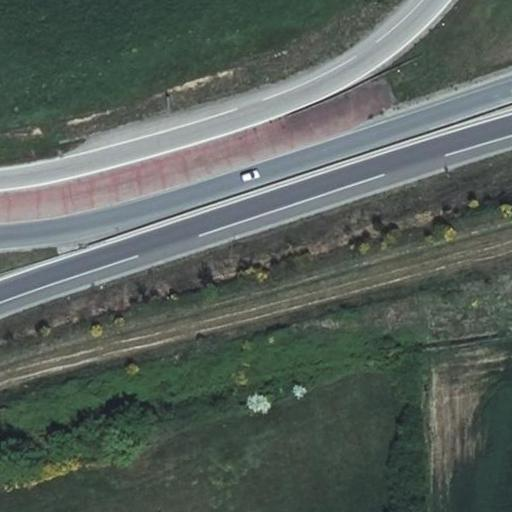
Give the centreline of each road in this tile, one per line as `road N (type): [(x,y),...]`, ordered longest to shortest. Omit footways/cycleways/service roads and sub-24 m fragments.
road 1 (motorway): [(0,292),(511,124)]
road 2 (motorway): [(0,243),(91,233),(511,92)]
road 3 (motorway): [(443,0),(383,58),(292,107),(46,185),(0,183)]
